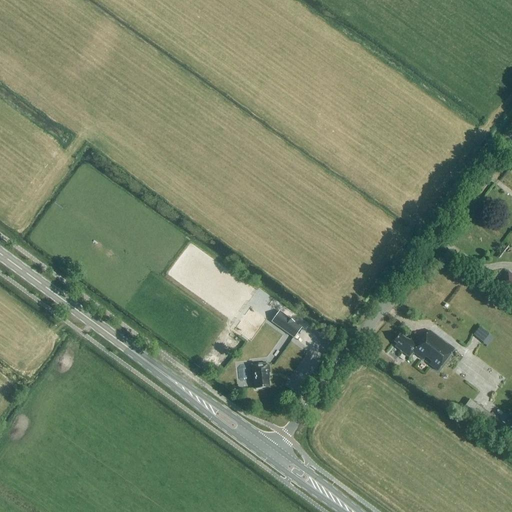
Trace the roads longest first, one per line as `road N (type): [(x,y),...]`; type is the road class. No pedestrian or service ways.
road 1 (unclassified): [(511,137),(275,448)]
road 2 (primary): [(166,377),(0,254)]
road 3 (primary): [(166,377),(267,459)]
road 4 (primary): [(275,448),(166,377)]
